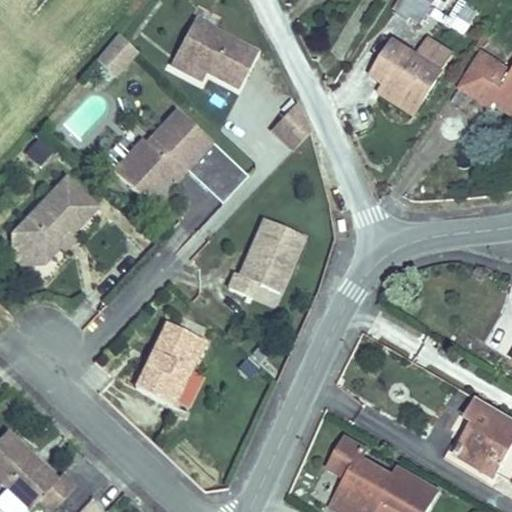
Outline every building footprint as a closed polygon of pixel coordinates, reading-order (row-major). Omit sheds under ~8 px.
[(406,0),(397,15),(408,22),(412,17),(422,24),(427,15),(431,17),(436,9),(433,7),(437,0),(406,0)] [(465,35),(479,9),(462,0),(456,0),(444,24),(465,35)] [(256,53),(196,21),(177,57),(206,72),(237,89),(256,53)] [(114,78),(137,53),(118,35),(96,62),(114,78)] [(395,43),(388,54),(373,78),(389,87),(420,107),(442,73),(441,73),(452,56),(428,41),(417,58),(395,43)] [(511,73),(482,55),(460,90),(492,110),(495,107),(500,98),(511,105),(511,73)] [(201,81),(206,72),(177,57),(173,66),(201,81)] [(420,107),(389,87),(381,98),(413,119),(420,107)] [(511,105),(500,98),(495,107),(511,117),(511,105)] [(272,131),(294,151),(311,133),(297,103),(272,131)] [(178,112),(147,144),(143,141),(134,150),(113,173),(146,203),(170,179),(167,177),(178,165),(205,190),(231,163),(178,112)] [(24,155),(40,167),(54,147),(38,135),(24,155)] [(113,173),(134,150),(122,138),(101,161),(113,173)] [(231,163),(205,190),(222,206),(248,178),(231,163)] [(186,172),(185,171),(178,165),(167,177),(175,184),(186,172)] [(43,266),(59,249),(59,239),(66,231),(71,237),(98,208),(66,179),(13,235),(13,256),(24,266),(43,266)] [(259,286),(280,295),(305,238),(264,221),(240,277),(235,275),(229,290),(253,300),(259,286)] [(59,239),(59,249),(63,254),(75,241),(71,237),(66,231),(59,239)] [(173,408),(205,343),(167,324),(135,390),(173,408)] [(511,448),(511,419),(479,400),(467,420),(475,424),(456,456),(494,479),(511,448)] [(49,511),(53,511),(75,489),(61,476),(58,480),(7,432),(0,439),(0,484),(29,511),(39,502),(49,511)] [(339,511),(375,511),(381,502),(399,511),(427,511),(439,493),(399,470),(393,479),(362,461),(367,452),(346,439),(329,469),(348,480),(332,508),(339,511)] [(399,511),(381,502),(375,511),(399,511)]
